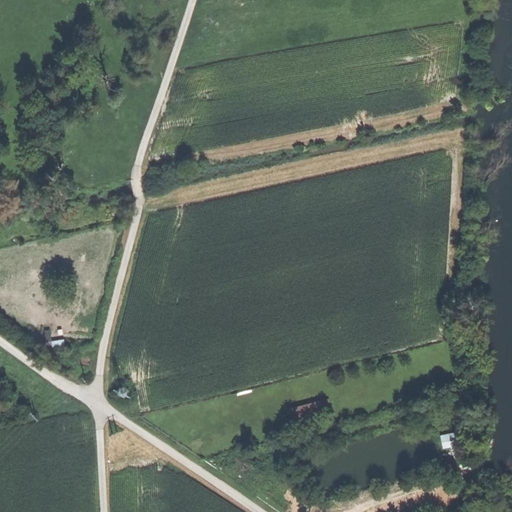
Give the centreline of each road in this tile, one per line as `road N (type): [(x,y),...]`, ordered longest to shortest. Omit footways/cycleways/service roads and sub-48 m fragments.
road 1 (unclassified): [(135,176),(140,210),(104,338),(99,405)]
road 2 (track): [(99,405),(257,511)]
road 3 (unclassified): [(135,176),(193,0)]
